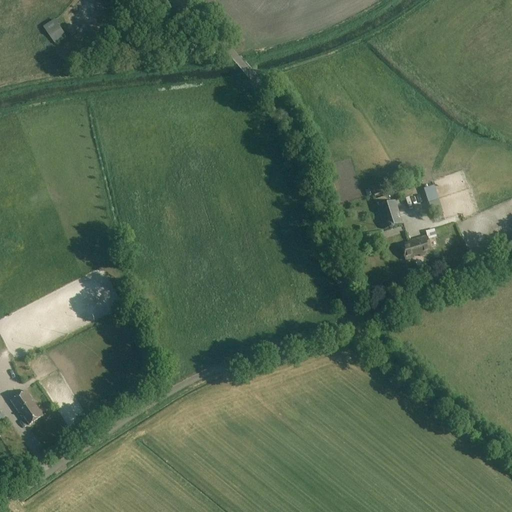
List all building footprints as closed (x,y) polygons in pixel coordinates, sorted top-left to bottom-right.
[(44,28),(54,40),(56,43),(67,35),(56,20),(44,28)] [(438,189),(428,192),(429,197),(440,195),(438,189)] [(377,207),(385,230),(402,225),(395,202),(377,207)] [(429,230),(430,239),(439,238),(437,229),(429,230)] [(420,257),(432,253),(427,236),(409,242),(409,243),(401,246),(405,260),(414,258),(414,257),(419,255),(420,257)] [(58,370),(50,375),(52,379),(61,373),(58,370)] [(13,384),(7,386),(11,393),(16,391),(13,384)] [(43,416),(26,391),(11,402),(23,419),(24,418),(30,425),(43,416)]
